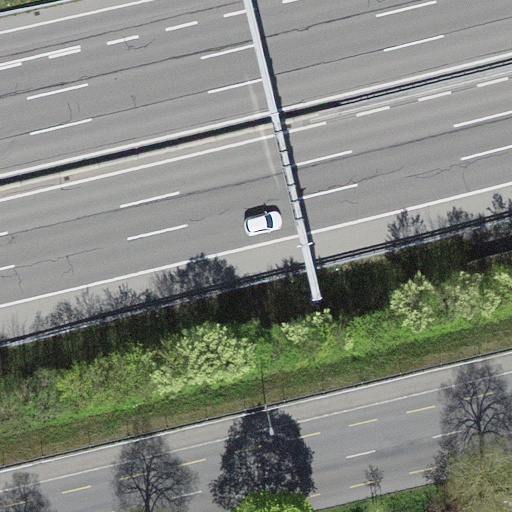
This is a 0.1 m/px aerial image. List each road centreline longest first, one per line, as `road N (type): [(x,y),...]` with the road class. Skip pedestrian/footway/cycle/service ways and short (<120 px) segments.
road 1 (motorway): [(0,251),(511,129)]
road 2 (motorway): [(511,0),(0,120)]
road 3 (residential): [(113,511),(511,419)]
